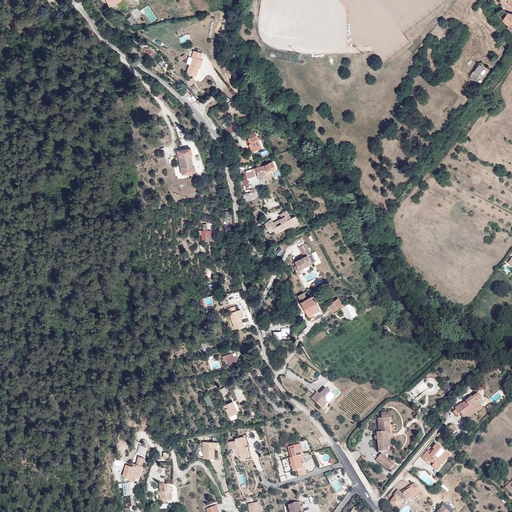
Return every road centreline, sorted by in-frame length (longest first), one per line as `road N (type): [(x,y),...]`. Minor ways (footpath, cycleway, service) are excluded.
road 1 (residential): [(216,138),(253,315)]
road 2 (residential): [(272,373),(315,419),(359,488)]
road 3 (residential): [(125,55),(160,78),(216,138)]
